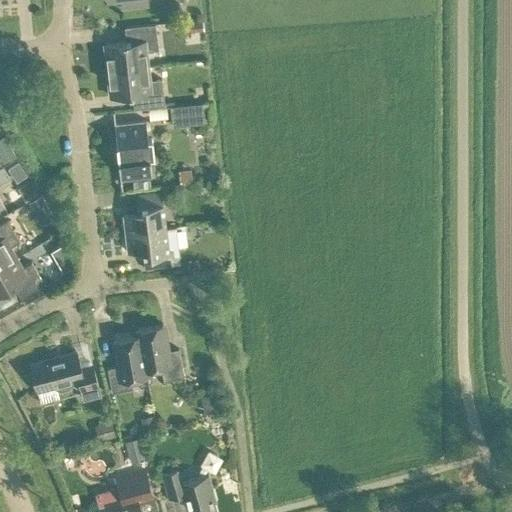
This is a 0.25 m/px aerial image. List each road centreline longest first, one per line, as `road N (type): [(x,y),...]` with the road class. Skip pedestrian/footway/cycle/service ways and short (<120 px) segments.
road 1 (unclassified): [(485,455),(461,361),(462,0)]
road 2 (residential): [(93,288),(59,52)]
